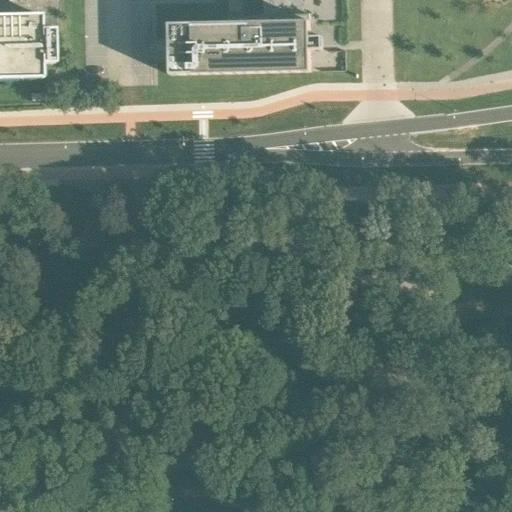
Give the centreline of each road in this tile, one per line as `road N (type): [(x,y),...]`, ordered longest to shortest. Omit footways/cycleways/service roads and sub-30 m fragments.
road 1 (residential): [(0,384),(70,320),(120,241),(130,153)]
road 2 (tertiary): [(340,154),(511,153)]
road 3 (tertiary): [(511,114),(342,135)]
road 4 (tertiary): [(130,153),(282,147)]
road 5 (tertiary): [(0,161),(130,153)]
